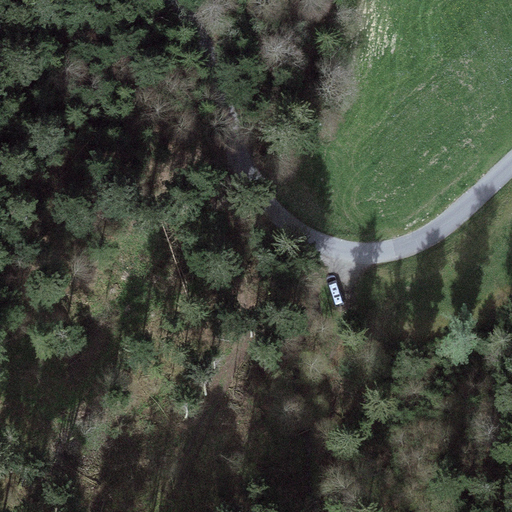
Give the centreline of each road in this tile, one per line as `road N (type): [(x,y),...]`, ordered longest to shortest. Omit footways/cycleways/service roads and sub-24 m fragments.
road 1 (unclassified): [(511,161),(422,238),(361,249),(309,237),(258,193),(203,50),(170,0)]
road 2 (track): [(177,7),(18,44),(0,64)]
